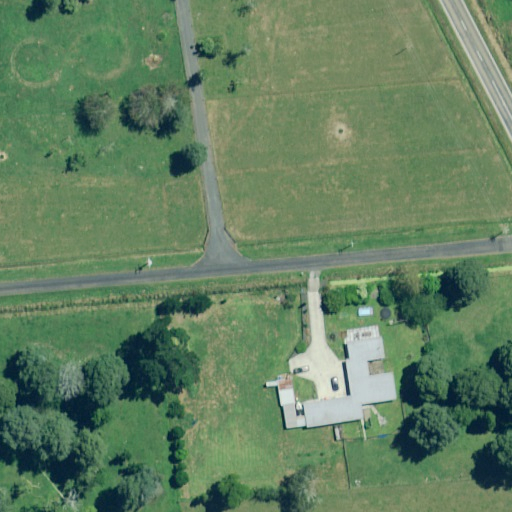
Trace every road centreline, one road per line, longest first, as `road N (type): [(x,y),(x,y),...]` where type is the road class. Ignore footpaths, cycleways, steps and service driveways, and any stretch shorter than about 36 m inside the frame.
road 1 (unclassified): [(0,287),(511,240)]
road 2 (tertiary): [(452,0),(511,114)]
